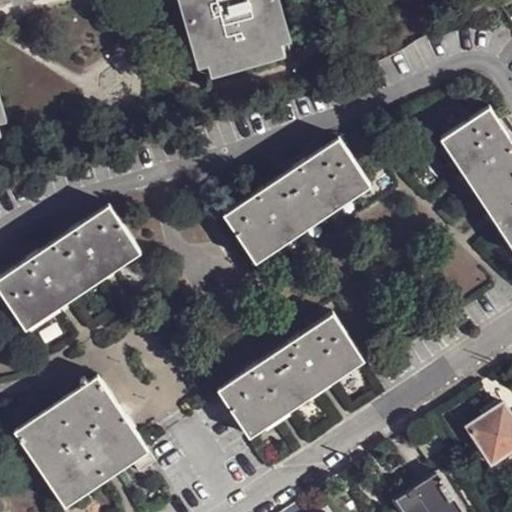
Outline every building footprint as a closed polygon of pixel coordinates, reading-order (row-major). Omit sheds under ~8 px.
[(213,68),(193,0),(182,0),(202,70),(213,68)] [(193,0),(213,68),(217,78),(290,58),(287,46),(274,0),(193,0)] [(274,0),(287,46),(298,42),(284,0),(274,0)] [(0,119),(1,125),(10,123),(0,90),(0,119)] [(511,139),(489,106),(452,131),(511,220),(511,139)] [(447,134),(511,232),(511,220),(452,131),(447,134)] [(253,255),(368,179),(339,137),(225,213),(253,255)] [(257,261),(372,185),(368,179),(253,255),(257,261)] [(0,276),(0,285),(23,321),(138,245),(110,203),(0,276)] [(28,326),(141,251),(138,245),(23,321),(28,326)] [(361,353),(333,311),(219,387),(247,429),(361,353)] [(251,435),(365,358),(361,353),(247,429),(251,435)] [(19,434),(102,379),(99,374),(16,429),(19,434)] [(63,498),(145,444),(102,379),(19,434),(63,498)] [(469,427),(493,463),(511,451),(511,410),(507,402),(469,427)] [(63,498),(66,504),(132,460),(148,449),(145,444),(63,498)] [(159,466),(148,449),(132,460),(143,477),(159,466)] [(396,500),(404,511),(463,511),(438,473),(396,500)]
